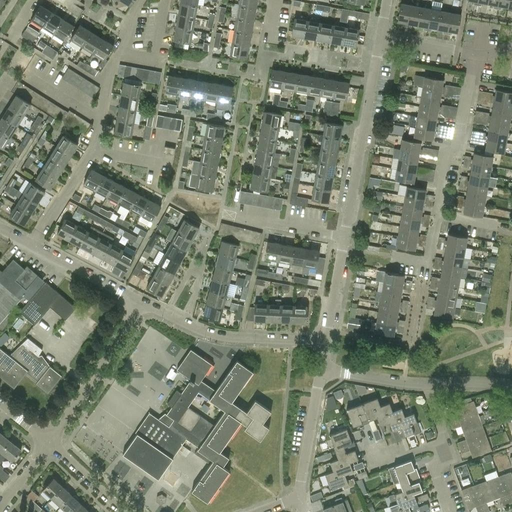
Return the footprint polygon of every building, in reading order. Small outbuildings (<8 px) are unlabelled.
[(488,0),(487,5),(493,6),(493,9),(497,10),(498,0),(488,0)] [(508,0),(498,0),(497,10),(500,11),(501,7),(507,9),(508,0)] [(180,2),(178,15),(194,18),(196,5),(180,2)] [(402,27),(406,28),(411,5),(400,3),(397,23),(403,24),(402,27)] [(31,19),(42,26),(51,12),(39,5),(31,19)] [(238,5),(236,18),(253,21),(255,8),(238,5)] [(421,7),(411,5),(406,28),(410,28),(411,25),(417,26),(421,7)] [(431,9),(421,7),(417,26),(423,28),(422,31),(426,31),(431,9)] [(440,11),(431,9),(426,31),(430,32),(431,29),(437,30),(440,11)] [(450,13),(440,11),(437,30),(443,31),(442,34),(446,35),(450,13)] [(42,26),(43,27),(40,30),(50,37),(62,19),(51,12),(42,26)] [(461,15),(450,13),(446,35),(450,36),(451,33),(457,34),(461,15)] [(178,15),(175,27),(192,31),(194,18),(178,15)] [(236,18),(234,30),(250,33),(253,21),(236,18)] [(51,37),(54,34),(64,40),(73,26),(62,19),(50,37),(51,37)] [(290,36),(303,38),(306,21),(293,19),(290,36)] [(303,38),(316,40),(319,24),(306,21),(303,38)] [(316,40),(329,43),(332,26),(319,24),(316,40)] [(70,39),(81,46),(90,32),(79,25),(70,39)] [(345,29),(332,26),(329,43),(342,45),(345,29)] [(189,44),(192,31),(175,27),(173,41),(189,44)] [(358,31),(345,29),(342,45),(355,47),(358,31)] [(21,36),(33,43),(36,37),(24,30),(21,36)] [(248,46),(250,33),(234,30),(232,43),(248,46)] [(81,46),(93,53),(101,39),(90,32),(81,46)] [(112,46),(101,39),(93,53),(103,60),(112,46)] [(246,59),(248,46),(232,43),(229,56),(246,59)] [(52,49),(45,45),(43,49),(50,54),(52,49)] [(63,51),(60,56),(67,60),(70,55),(63,51)] [(76,66),(83,69),(86,65),(79,61),(76,66)] [(86,65),(83,69),(94,77),(97,71),(86,64),(86,65)] [(117,77),(123,78),(125,66),(119,65),(117,77)] [(131,67),(125,66),(123,78),(129,79),(131,67)] [(129,79),(135,80),(137,68),(131,67),(129,79)] [(61,79),(67,82),(73,72),(68,68),(61,79)] [(135,80),(141,81),(143,69),(137,68),(135,80)] [(141,81),(147,82),(149,70),(143,69),(141,81)] [(147,82),(153,83),(155,71),(149,70),(147,82)] [(269,86),(282,88),(285,72),(272,70),(269,86)] [(161,72),(155,71),(153,83),(159,84),(161,72)] [(79,75),(73,72),(67,82),(72,85),(79,75)] [(297,74),(285,72),(282,88),(294,91),(297,74)] [(294,91),(307,93),(310,76),(297,74),(294,91)] [(84,78),(79,75),(72,85),(77,89),(84,78)] [(165,92),(178,94),(181,78),(168,76),(165,92)] [(307,93),(320,95),(323,79),(310,76),(307,93)] [(424,76),(422,87),(444,91),(444,87),(442,87),(443,80),(424,76)] [(89,82),(84,78),(77,89),(82,92),(89,82)] [(178,94),(191,97),(194,80),(181,78),(178,94)] [(320,95),(333,98),(336,81),(323,79),(320,95)] [(191,97),(204,99),(207,83),(194,80),(191,97)] [(10,92),(15,95),(16,96),(23,85),(18,81),(10,92)] [(349,83),(336,81),(333,98),(346,100),(349,83)] [(82,92),(87,95),(94,85),(89,82),(82,92)] [(123,82),(121,95),(138,98),(140,85),(123,82)] [(204,99),(216,102),(220,85),(207,83),(204,99)] [(16,96),(21,99),(28,88),(23,85),(16,96)] [(99,88),(94,85),(87,95),(93,99),(99,88)] [(229,109),(230,104),(233,88),(220,85),(216,102),(217,102),(216,108),(227,111),(229,109)] [(422,87),(420,97),(439,100),(440,94),(443,94),(444,91),(422,87)] [(21,99),(26,102),(33,91),(28,88),(21,99)] [(494,96),(491,96),(491,99),(511,102),(511,92),(495,89),(494,96)] [(26,102),(30,104),(31,105),(38,94),(33,91),(26,102)] [(479,91),(477,97),(491,99),(491,96),(492,93),(479,91)] [(43,97),(38,94),(31,105),(36,108),(43,97)] [(16,96),(15,95),(8,106),(23,116),(30,104),(26,102),(21,99),(16,96)] [(136,110),(138,98),(121,95),(119,107),(136,110)] [(36,108),(41,111),(48,100),(43,97),(36,108)] [(420,97),(419,107),(440,111),(441,107),(438,107),(439,100),(420,97)] [(490,105),(490,103),(491,99),(477,97),(476,103),(490,105)] [(493,103),(492,110),(511,113),(511,106),(511,102),(491,99),(490,103),(493,103)] [(53,104),(48,100),(41,111),(46,115),(53,104)] [(46,115),(51,118),(58,107),(53,104),(46,115)] [(16,127),(23,116),(8,106),(1,118),(16,127)] [(64,111),(58,107),(51,118),(57,122),(58,120),(64,111)] [(119,107),(117,120),(134,124),(136,110),(119,107)] [(419,107),(417,117),(436,120),(437,114),(439,114),(440,111),(419,107)] [(490,116),(488,116),(487,119),(509,123),(511,113),(492,110),(490,116)] [(64,111),(58,120),(62,122),(63,121),(67,113),(64,111)] [(63,121),(68,124),(74,114),(69,111),(63,121)] [(264,111),(262,125),(278,128),(281,114),(264,111)] [(475,111),(474,117),(487,119),(488,116),(488,113),(475,111)] [(79,117),(74,114),(68,124),(73,127),(79,117)] [(38,115),(34,123),(38,126),(43,119),(38,115)] [(155,127),(161,128),(163,116),(157,115),(155,127)] [(84,120),(79,117),(73,127),(78,131),(84,120)] [(434,127),(436,120),(417,117),(415,127),(436,130),(437,127),(434,127)] [(486,125),(487,122),(487,119),(474,117),(473,123),(486,125)] [(0,132),(9,138),(16,127),(1,118),(0,119),(0,132)] [(182,120),(174,118),(172,130),(180,132),(182,120)] [(489,123),(488,130),(507,133),(509,123),(487,119),(487,122),(489,123)] [(90,124),(84,120),(78,131),(84,134),(90,124)] [(131,137),(134,124),(117,120),(114,134),(131,137)] [(325,122),(322,135),(339,139),(341,125),(325,122)] [(35,131),(38,126),(34,123),(30,128),(35,131)] [(207,123),(204,136),(221,139),(223,126),(207,123)] [(262,125),(259,137),(276,140),(278,128),(262,125)] [(151,127),(146,126),(145,126),(142,139),(149,140),(151,127)] [(433,134),(436,134),(436,130),(415,127),(413,137),(432,140),(433,134)] [(487,136),(484,135),(484,139),(506,143),(507,133),(488,130),(487,136)] [(45,131),(41,138),(46,141),(47,138),(49,139),(52,135),(49,134),(50,134),(45,131)] [(472,131),(470,137),(484,139),(484,135),(485,133),(472,131)] [(0,146),(2,148),(9,138),(0,132),(0,146)] [(319,141),(321,142),(320,148),(337,151),(339,139),(322,135),(318,135),(317,140),(319,141)] [(63,136),(56,147),(70,156),(77,144),(63,136)] [(204,136),(202,149),(219,152),(221,139),(204,136)] [(259,137),(257,150),(274,153),(276,140),(259,137)] [(24,138),(20,145),(25,148),(29,141),(24,138)] [(39,151),(46,141),(41,138),(34,149),(38,151),(39,151)] [(401,139),(400,150),(421,153),(422,150),(419,150),(421,143),(401,139)] [(504,153),(506,143),(484,139),(483,142),(486,143),(484,150),(504,153)] [(21,153),(25,148),(20,145),(17,150),(21,153)] [(164,146),(163,153),(173,155),(175,149),(164,146)] [(185,146),(183,159),(188,160),(191,147),(185,146)] [(56,147),(49,158),(63,167),(70,156),(56,147)] [(320,148),(318,161),(334,164),(337,151),(320,148)] [(36,156),(38,151),(34,149),(27,160),(32,163),(36,156)] [(202,149),(200,162),(217,165),(219,152),(202,149)] [(257,150),(255,163),(271,166),(274,153),(257,150)] [(418,157),(421,157),(421,153),(400,150),(398,160),(417,163),(418,157)] [(472,160),(470,159),(469,163),(491,167),(493,156),(473,153),(472,160)] [(13,161),(8,158),(4,164),(9,167),(13,161)] [(49,158),(42,169),(56,178),(63,167),(49,158)] [(28,169),(32,163),(27,160),(23,166),(28,169)] [(191,174),(198,175),(214,178),(217,165),(200,162),(193,160),(191,174)] [(398,160),(396,169),(418,173),(418,170),(416,169),(417,163),(398,160)] [(318,161),(316,174),(332,177),(334,164),(318,161)] [(255,163),(252,175),(269,178),(271,166),(255,163)] [(489,177),(491,167),(469,163),(469,166),(471,167),(470,173),(489,177)] [(377,185),(380,168),(370,167),(367,183),(377,185)] [(49,189),(56,178),(42,169),(35,180),(49,189)] [(98,170),(97,172),(91,169),(83,184),(95,191),(103,175),(104,173),(98,170)] [(414,177),(417,177),(418,173),(396,169),(394,180),(413,183),(414,177)] [(12,178),(8,185),(13,188),(20,176),(15,173),(12,178)] [(487,187),(489,177),(470,173),(469,180),(466,179),(466,183),(487,187)] [(316,174),(313,187),(330,190),(332,177),(316,174)] [(114,182),(103,175),(95,191),(106,197),(114,182)] [(212,191),(214,178),(198,175),(195,188),(212,191)] [(267,192),(269,178),(252,175),(250,189),(267,192)] [(126,188),(114,182),(106,197),(118,203),(126,188)] [(291,193),(290,200),(289,205),(307,208),(308,199),(296,197),(299,183),(293,182),(291,193)] [(30,183),(23,194),(37,203),(45,192),(30,183)] [(467,187),(466,193),(485,197),(487,187),(466,183),(465,186),(467,187)] [(9,194),(13,188),(8,185),(4,191),(9,194)] [(406,186),(404,197),(426,201),(426,197),(424,197),(426,190),(406,186)] [(327,203),(330,190),(313,187),(311,200),(327,203)] [(137,194),(126,188),(118,203),(129,209),(137,194)] [(238,203),(244,204),(247,192),(240,191),(238,203)] [(244,204),(250,205),(253,193),(247,192),(244,204)] [(250,205),(256,207),(259,194),(253,193),(250,205)] [(484,207),(485,197),(466,193),(465,200),(463,199),(462,203),(484,207)] [(23,194),(16,205),(30,214),(37,203),(23,194)] [(81,197),(74,194),(72,199),(78,202),(81,197)] [(129,209),(141,215),(149,200),(137,194),(129,209)] [(256,207),(262,208),(264,196),(259,194),(256,207)] [(270,197),(264,196),(262,208),(268,209),(270,197)] [(276,198),(270,197),(268,209),(274,210),(276,198)] [(404,197),(403,207),(422,210),(423,204),(425,204),(426,201),(404,197)] [(283,199),(276,198),(274,210),(281,211),(283,199)] [(161,206),(149,200),(141,215),(152,221),(161,206)] [(482,217),(484,207),(462,203),(461,206),(464,207),(463,214),(482,217)] [(91,209),(98,213),(100,208),(94,204),(91,209)] [(23,225),(30,214),(16,205),(9,216),(23,225)] [(76,211),(82,215),(84,210),(78,206),(76,211)] [(375,207),(370,218),(375,220),(379,209),(375,207)] [(403,207),(401,217),(422,221),(423,217),(421,216),(422,210),(403,207)] [(107,211),(100,208),(98,213),(104,216),(107,211)] [(82,215),(94,221),(96,216),(84,210),(82,215)] [(164,215),(160,222),(165,225),(169,218),(164,215)] [(108,222),(96,216),(94,221),(105,227),(108,222)] [(114,222),(121,225),(123,220),(117,217),(114,222)] [(401,217),(399,227),(418,230),(419,224),(422,224),(422,221),(401,217)] [(56,234),(68,240),(76,225),(65,219),(56,234)] [(184,219),(177,231),(192,239),(199,227),(184,219)] [(130,224),(123,220),(121,225),(127,229),(130,224)] [(379,233),(381,223),(371,220),(369,230),(379,233)] [(114,226),(108,222),(105,227),(112,231),(114,226)] [(161,231),(165,225),(160,222),(157,228),(161,231)] [(217,235),(224,236),(226,224),(220,223),(217,235)] [(232,226),(226,224),(224,236),(229,238),(232,226)] [(88,232),(76,225),(68,240),(80,247),(88,232)] [(238,227),(232,226),(229,238),(235,239),(238,227)] [(235,239),(239,240),(241,241),(244,229),(238,227),(235,239)] [(399,227),(397,236),(419,240),(420,236),(417,236),(418,230),(399,227)] [(147,232),(140,229),(137,234),(144,237),(147,232)] [(250,230),(244,229),(241,241),(247,242),(250,230)] [(94,235),(88,232),(80,247),(91,253),(102,233),(97,230),(94,235)] [(247,242),(252,243),(256,232),(250,230),(247,242)] [(122,236),(128,239),(130,234),(124,231),(122,236)] [(186,251),(192,239),(177,231),(171,243),(186,251)] [(102,233),(91,253),(103,259),(111,244),(107,242),(110,236),(103,232),(102,233)] [(262,233),(256,232),(252,243),(259,245),(262,233)] [(137,238),(130,234),(128,239),(135,243),(137,238)] [(447,241),(444,241),(444,244),(465,248),(467,238),(448,234),(447,241)] [(391,246),(395,247),(415,250),(416,244),(418,244),(419,240),(397,236),(393,236),(391,246)] [(153,239),(149,245),(155,248),(161,252),(163,249),(156,245),(158,241),(153,239)] [(238,245),(227,242),(222,241),(219,253),(235,257),(238,245)] [(264,258),(277,261),(280,244),(267,242),(264,258)] [(180,262),(186,251),(171,243),(165,254),(180,262)] [(122,250),(111,244),(103,259),(114,265),(122,250)] [(277,261),(290,263),(293,246),(280,244),(277,261)] [(446,248),(444,255),(463,258),(465,248),(444,244),(443,248),(446,248)] [(151,255),(155,248),(149,245),(148,245),(144,251),(141,256),(146,259),(147,258),(148,259),(150,255),(151,255)] [(290,263),(303,265),(306,249),(293,246),(290,263)] [(308,274),(310,266),(316,267),(319,251),(306,249),(303,265),(302,274),(306,275),(308,274)] [(134,256),(122,250),(114,265),(126,271),(134,256)] [(232,270),(235,257),(219,253),(216,266),(232,270)] [(174,273),(180,262),(165,254),(159,265),(174,273)] [(443,261),(441,261),(440,264),(461,268),(463,258),(444,255),(443,261)] [(140,270),(146,259),(141,256),(139,261),(135,267),(140,270)] [(26,290),(38,276),(27,266),(24,269),(13,260),(2,273),(0,271),(0,322),(28,291),(26,290)] [(442,268),(441,274),(459,278),(461,268),(440,264),(439,268),(442,268)] [(167,285),(174,273),(159,265),(152,277),(167,285)] [(229,283),(232,270),(216,266),(212,279),(229,283)] [(137,276),(140,270),(135,267),(132,274),(137,276)] [(385,272),(383,283),(405,286),(405,283),(403,283),(404,275),(385,272)] [(440,281),(437,281),(436,284),(458,288),(459,278),(441,274),(440,281)] [(161,296),(167,285),(152,277),(146,288),(161,296)] [(321,282),(308,279),(301,278),(300,283),(320,287),(321,282)] [(212,279),(209,292),(226,296),(229,283),(212,279)] [(45,282),(19,313),(34,326),(50,308),(65,321),(75,309),(45,282)] [(383,283),(381,293),(400,296),(401,290),(404,290),(405,286),(383,283)] [(438,288),(437,294),(456,298),(458,288),(436,284),(436,288),(438,288)] [(209,292),(206,304),(223,308),(226,296),(209,292)] [(381,293),(379,303),(401,306),(402,303),(399,303),(400,296),(381,293)] [(436,301),(434,301),(433,304),(454,308),(456,298),(437,294),(436,301)] [(276,300),(276,305),(267,305),(267,322),(280,322),(281,306),(281,300),(276,300)] [(485,301),(475,300),(474,311),(484,312),(485,301)] [(398,310),(400,310),(401,306),(379,303),(378,312),(397,316),(398,310)] [(219,321),(223,308),(206,304),(203,317),(219,321)] [(253,321),(267,322),(267,305),(254,304),(253,321)] [(452,318),(454,308),(433,304),(432,308),(435,308),(433,315),(452,318)] [(293,306),(281,306),(280,322),(293,323),(293,306)] [(306,307),(293,306),(293,323),(306,323),(306,307)] [(396,323),(397,316),(378,312),(376,322),(398,326),(398,323),(396,323)] [(352,329),(353,329),(359,330),(360,330),(361,321),(361,320),(354,319),(349,318),(348,318),(347,325),(347,328),(352,329)] [(394,330),(397,330),(398,326),(376,322),(374,333),(393,336),(394,330)] [(38,357),(42,349),(28,338),(22,344),(9,356),(0,348),(0,377),(14,388),(26,373),(37,382),(36,384),(48,393),(62,376),(38,357)] [(207,503),(229,472),(222,467),(229,458),(220,452),(241,422),(247,426),(244,429),(260,440),(269,427),(263,423),(271,411),(255,400),(246,412),(232,402),(253,372),(237,361),(216,391),(202,381),(213,365),(191,350),(177,370),(191,380),(182,394),(177,391),(167,404),(172,407),(162,422),(149,413),(135,433),(137,434),(122,455),(158,480),(185,441),(186,439),(198,448),(197,450),(194,454),(210,465),(191,492),(207,503)] [(334,398),(343,395),(341,389),(333,392),(334,398)] [(323,398),(327,409),(336,406),(332,395),(323,398)] [(377,398),(362,404),(368,421),(376,418),(373,410),(380,407),(377,398)] [(473,401),(463,405),(462,400),(452,402),(454,408),(456,415),(448,418),(450,424),(478,414),(483,412),(480,405),(475,407),(473,401)] [(362,404),(346,410),(352,427),(362,423),(362,425),(369,423),(368,421),(362,404)] [(380,407),(373,410),(376,418),(379,426),(380,426),(384,437),(389,435),(385,424),(388,423),(385,415),(392,412),(389,404),(380,407)] [(392,412),(385,415),(388,423),(392,432),(400,429),(397,420),(404,417),(401,409),(392,412)] [(404,417),(397,420),(400,429),(404,437),(413,434),(409,425),(416,422),(413,414),(404,417)] [(482,426),(478,414),(450,424),(452,430),(460,426),(463,433),(482,426)] [(486,438),(482,426),(463,433),(465,440),(457,443),(459,448),(486,438)] [(329,435),(335,451),(355,443),(352,437),(350,437),(347,429),(329,435)] [(377,430),(372,432),(376,441),(381,439),(378,430),(377,430)] [(425,433),(428,441),(434,439),(431,431),(425,433)] [(0,433),(0,451),(1,452),(10,441),(0,433)] [(491,451),(486,438),(459,448),(461,454),(469,451),(472,458),(491,451)] [(0,465),(0,463),(6,456),(12,461),(21,450),(10,441),(1,452),(0,453),(0,472),(3,468),(0,465)] [(338,460),(341,466),(350,463),(358,460),(355,451),(357,450),(355,443),(335,451),(338,460)] [(497,465),(510,460),(505,449),(493,454),(497,465)] [(319,461),(328,457),(326,453),(317,457),(319,461)] [(490,455),(483,457),(486,464),(493,461),(490,455)] [(330,463),(333,471),(336,478),(344,475),(353,472),(350,463),(341,466),(338,460),(330,463)] [(393,467),(388,469),(393,485),(399,482),(418,475),(416,468),(414,469),(411,461),(394,467),(393,467)] [(353,478),(346,481),(344,475),(336,478),(333,471),(325,475),(330,490),(342,486),(344,490),(356,486),(353,478)] [(511,475),(511,472),(498,477),(508,504),(511,503),(511,498),(510,494),(511,493),(511,475)] [(399,482),(402,491),(405,498),(414,494),(422,491),(419,482),(421,481),(418,475),(399,482)] [(503,506),(508,504),(498,477),(486,481),(493,500),(500,498),(503,506)] [(42,490),(51,499),(62,487),(53,479),(42,490)] [(361,479),(355,481),(360,496),(367,493),(361,479)] [(486,503),(493,500),(486,481),(474,486),(483,511),(487,511),(489,511),(486,503)] [(476,511),(483,511),(474,486),(461,490),(468,509),(475,507),(476,511)] [(71,495),(62,487),(51,499),(60,507),(71,495)] [(311,500),(322,496),(320,491),(309,495),(311,500)] [(402,491),(393,494),(397,503),(399,510),(409,507),(417,504),(417,503),(429,499),(427,493),(415,498),(414,494),(405,498),(402,491)] [(75,495),(72,496),(71,495),(60,507),(65,511),(72,511),(80,504),(77,501),(78,497),(75,495)] [(346,511),(343,502),(341,497),(335,500),(337,504),(323,510),(323,511),(346,511)] [(32,500),(28,504),(36,511),(38,511),(42,509),(41,508),(41,509),(32,500)] [(367,511),(374,511),(375,511),(371,502),(364,504),(367,511)] [(388,506),(390,511),(420,511),(423,511),(421,506),(410,510),(409,507),(399,510),(397,503),(388,506)]
